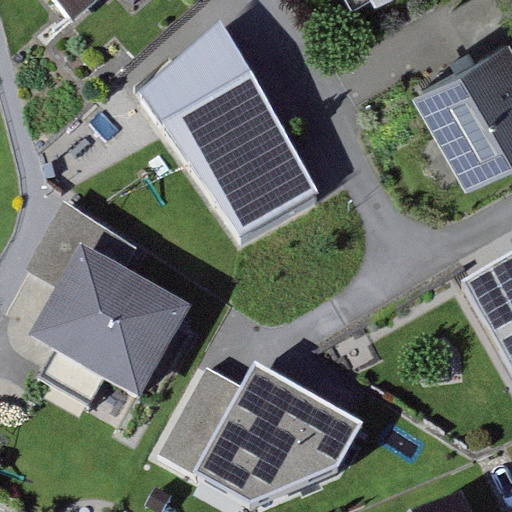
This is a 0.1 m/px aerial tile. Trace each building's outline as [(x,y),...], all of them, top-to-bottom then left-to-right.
[(41,0),(77,38),(119,0),(41,0)] [(176,99),(269,250),(351,200),(246,30),(176,99)] [(511,50),(430,96),(482,192),(511,175),(511,50)] [(125,405),(143,417),(185,359),(71,278),(29,336),(53,353),(125,405)] [(511,284),(475,304),(511,371),(511,284)] [(125,405),(53,353),(7,416),(80,468),(125,405)] [(259,483),(303,416),(217,360),(173,428),(259,483)]
